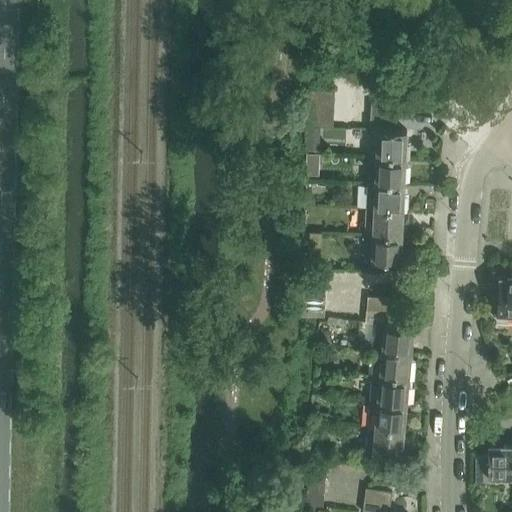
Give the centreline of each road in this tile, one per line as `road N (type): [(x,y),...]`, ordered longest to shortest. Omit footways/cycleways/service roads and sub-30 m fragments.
road 1 (residential): [(452,511),(453,379),(473,177),(499,146)]
road 2 (primary): [(0,316),(5,0)]
